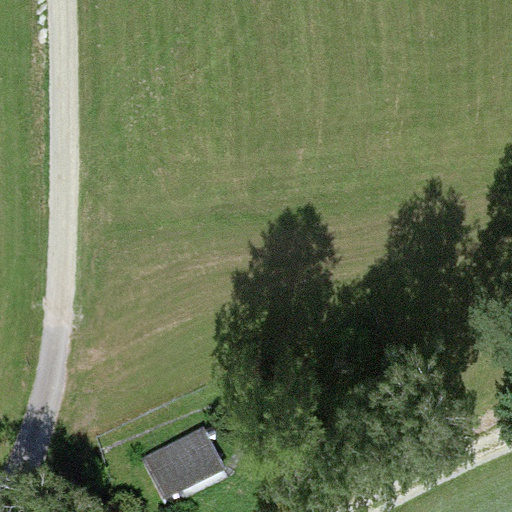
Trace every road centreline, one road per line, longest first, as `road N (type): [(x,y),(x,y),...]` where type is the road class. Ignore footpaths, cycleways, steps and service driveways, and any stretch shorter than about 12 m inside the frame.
road 1 (track): [(32,511),(57,444),(72,313),(63,0)]
road 2 (track): [(393,511),(511,452)]
